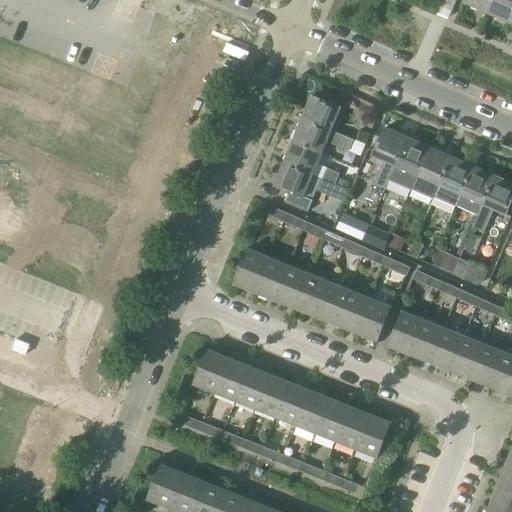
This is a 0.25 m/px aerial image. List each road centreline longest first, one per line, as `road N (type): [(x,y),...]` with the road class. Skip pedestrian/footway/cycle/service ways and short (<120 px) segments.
road 1 (residential): [(431,511),(462,434),(453,409),(179,300)]
road 2 (residential): [(179,300),(286,29)]
road 3 (residential): [(511,128),(286,29)]
road 4 (residential): [(91,511),(179,300)]
road 5 (unknown): [(0,24),(117,75)]
